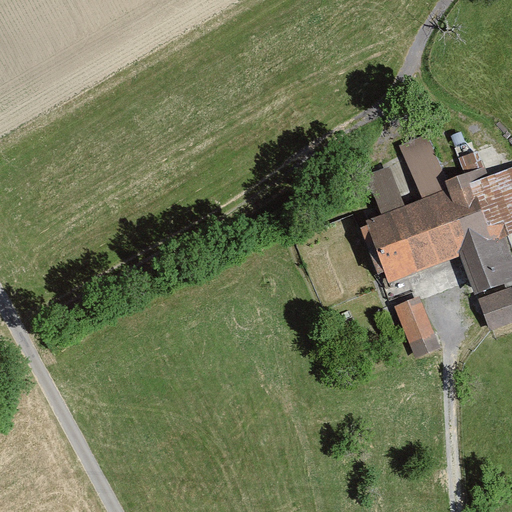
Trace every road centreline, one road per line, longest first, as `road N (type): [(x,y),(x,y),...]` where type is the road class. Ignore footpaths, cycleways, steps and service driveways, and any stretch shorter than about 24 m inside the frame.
road 1 (track): [(17,324),(232,207),(401,94),(445,0)]
road 2 (track): [(0,292),(116,511)]
road 3 (track): [(453,313),(461,511)]
